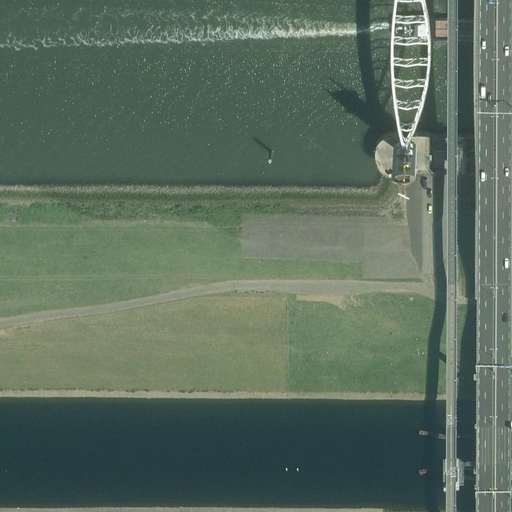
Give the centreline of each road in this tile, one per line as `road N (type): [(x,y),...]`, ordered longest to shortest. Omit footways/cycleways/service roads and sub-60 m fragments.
road 1 (primary): [(486,0),(484,511)]
road 2 (primary): [(503,511),(504,0)]
